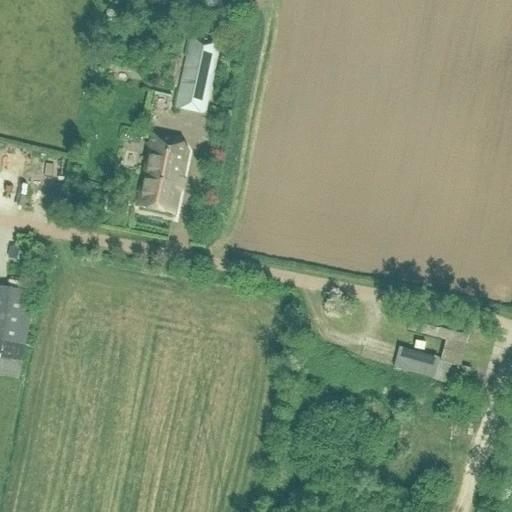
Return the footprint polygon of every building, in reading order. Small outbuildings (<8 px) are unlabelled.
[(204,116),(219,46),(188,40),(173,109),(204,116)] [(172,216),(186,152),(179,141),(153,136),(138,208),(172,216)] [(29,251),(11,248),(9,260),(27,263),(29,251)] [(33,294),(0,289),(0,376),(17,379),(33,294)] [(459,367),(465,347),(446,341),(440,361),(438,361),(432,381),(464,390),(470,371),(459,367)] [(471,390),(486,393),(490,373),(475,369),(471,390)]
